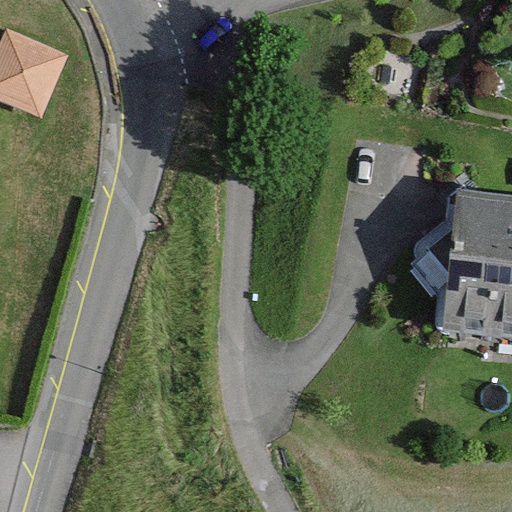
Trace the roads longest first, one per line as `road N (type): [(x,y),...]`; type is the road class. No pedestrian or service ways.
road 1 (residential): [(209,0),(235,87),(241,427),(278,511)]
road 2 (residential): [(46,511),(156,112),(135,10)]
